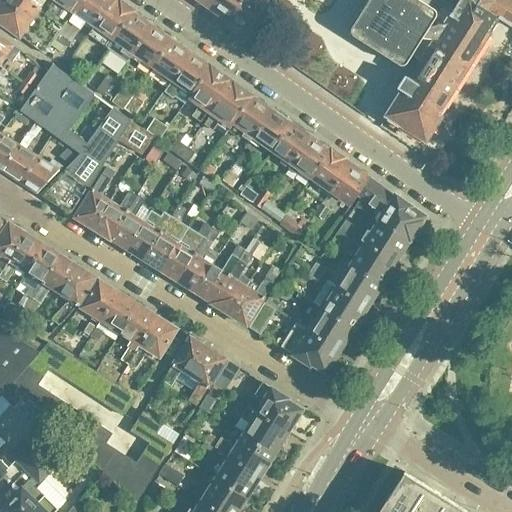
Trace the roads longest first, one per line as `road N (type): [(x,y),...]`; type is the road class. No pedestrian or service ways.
road 1 (residential): [(366,422),(0,191)]
road 2 (residential): [(167,0),(490,224)]
road 3 (tertiary): [(366,422),(490,224)]
road 4 (residential): [(511,511),(366,422)]
